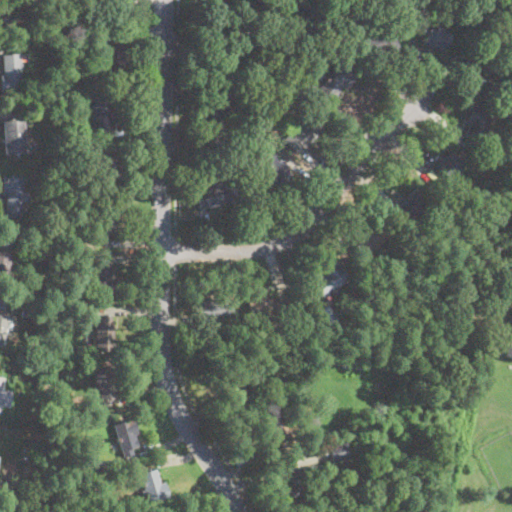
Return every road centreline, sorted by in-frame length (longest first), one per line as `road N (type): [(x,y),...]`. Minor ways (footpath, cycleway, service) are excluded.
road 1 (residential): [(237,511),(178,407),(163,363),(164,0)]
road 2 (residential): [(162,252),(233,251),(292,234),(416,102)]
